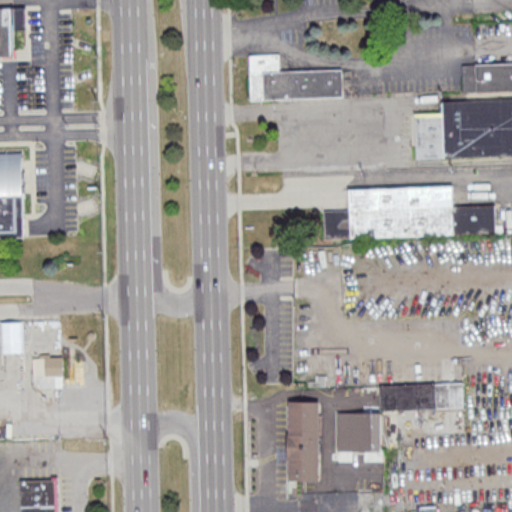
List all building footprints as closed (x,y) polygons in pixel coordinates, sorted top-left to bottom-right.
[(0,9),(0,57),(14,57),(14,29),(25,29),(25,9),(0,9)] [(250,55),(250,99),(343,98),(343,69),(281,70),(281,54),(250,55)] [(460,62),(511,60),(511,89),(461,91),(460,62)] [(440,100),(511,97),(511,153),(415,157),(413,117),(440,116),(440,100)] [(0,237),(25,237),(25,153),(0,152),(0,237)] [(346,188),(450,184),(451,205),(493,204),(494,231),(323,238),(321,209),(346,208),(346,188)] [(63,386),(63,355),(33,355),(34,387),(63,386)] [(381,383),(381,411),(337,412),(338,452),(382,451),(382,410),(465,409),(464,382),(381,383)] [(289,480),(319,480),(319,400),(289,400),(289,480)] [(20,479),(20,511),(59,511),(59,478),(20,479)]
